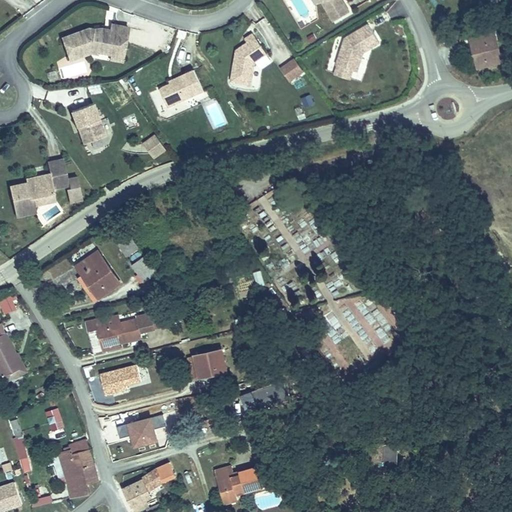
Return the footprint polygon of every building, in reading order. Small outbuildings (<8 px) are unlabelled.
[(322,0),(322,1),(333,21),(350,11),(343,0),(322,0)] [(89,28),(62,37),(70,60),(80,56),(79,54),(93,49),(99,50),(111,53),(117,50),(124,51),(129,27),(111,23),(109,32),(104,31),(104,28),(103,28),(95,29),(89,28)] [(345,37),(336,64),(337,64),(352,69),(354,70),(359,54),(363,49),(365,50),(380,42),(369,23),(345,37)] [(468,31),(472,46),(475,46),(476,50),(474,51),(476,62),(486,60),(487,65),(502,62),(493,25),(468,31)] [(236,53),(231,80),(251,84),(255,61),(267,53),(253,32),(245,38),(247,41),(249,43),(240,50),(239,54),(236,53)] [(237,49),(236,53),(239,54),(240,50),(249,43),(247,41),(237,49)] [(356,71),(363,49),(359,54),(354,70),(356,71)] [(111,53),(110,58),(122,61),(124,51),(117,50),(111,53)] [(290,81),(304,71),(296,59),(281,69),(290,81)] [(352,69),(337,64),(335,73),(350,78),(352,69)] [(171,83),(159,88),(167,106),(203,90),(194,69),(176,78),(177,80),(171,83)] [(158,89),(151,91),(160,113),(167,110),(158,89)] [(314,104),(312,98),(303,101),(306,107),(314,104)] [(93,103),(71,110),(77,127),(81,126),(87,142),(105,136),(93,103)] [(81,126),(77,127),(84,143),(87,142),(81,126)] [(165,147),(155,133),(143,142),(153,155),(165,147)] [(63,159),(48,163),(50,173),(53,188),(69,185),(63,159)] [(50,173),(25,178),(26,182),(9,186),(15,216),(36,211),(33,197),(54,193),(53,188),(50,173)] [(138,247),(131,237),(118,246),(125,255),(138,247)] [(70,256),(77,266),(98,252),(92,242),(70,256)] [(138,247),(125,255),(145,282),(157,273),(138,247)] [(98,252),(77,266),(83,274),(99,298),(120,284),(98,252)] [(261,271),(253,273),(256,285),(264,284),(261,271)] [(99,298),(83,274),(78,278),(93,302),(99,298)] [(12,296),(0,300),(0,304),(3,314),(16,310),(12,296)] [(355,307),(358,314),(363,312),(378,345),(391,338),(376,306),(367,310),(364,303),(355,307)] [(97,330),(102,347),(121,341),(141,335),(136,316),(108,325),(107,321),(106,317),(85,323),(88,333),(97,330)] [(0,372),(2,377),(5,375),(10,373),(13,378),(21,374),(13,357),(17,355),(16,354),(6,333),(3,335),(0,328),(0,372)] [(121,341),(102,347),(103,352),(122,346),(121,341)] [(194,356),(199,377),(226,371),(222,350),(194,356)] [(18,353),(16,354),(17,355),(13,357),(21,374),(27,371),(18,353)] [(187,357),(192,378),(199,377),(194,356),(187,357)] [(128,389),(127,384),(142,381),(138,365),(101,374),(106,394),(128,389)] [(226,371),(199,377),(200,381),(227,375),(226,371)] [(10,373),(5,375),(7,381),(13,378),(10,373)] [(293,402),(284,379),(252,391),(256,401),(265,398),(269,407),(293,402)] [(269,407),(265,398),(256,401),(259,411),(269,407)] [(45,412),(49,424),(63,420),(58,407),(45,412)] [(158,440),(155,429),(167,426),(164,414),(118,426),(121,438),(133,434),(136,445),(158,440)] [(99,480),(87,440),(75,443),(77,450),(59,453),(71,498),(81,495),(79,485),(87,483),(99,480)] [(397,475),(398,445),(371,444),(370,474),(397,475)] [(140,481),(124,489),(133,507),(151,498),(148,491),(164,481),(175,477),(169,463),(160,466),(140,480),(140,481)] [(235,477),(234,473),(232,467),(215,471),(225,504),(239,500),(237,494),(236,490),(245,488),(245,492),(264,487),(260,473),(258,466),(240,472),(241,475),(235,477)] [(270,470),(260,473),(264,487),(273,484),(270,470)] [(0,511),(22,505),(15,483),(0,487),(0,511)] [(90,493),(87,483),(79,485),(81,495),(90,493)] [(33,507),(53,502),(51,494),(31,499),(33,507)] [(164,510),(161,503),(147,509),(148,511),(162,511),(164,510)]
